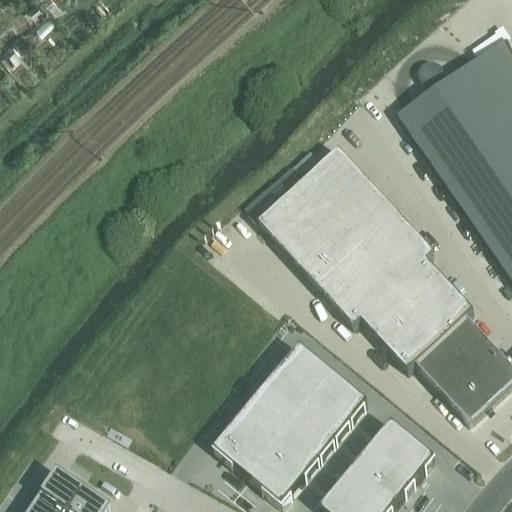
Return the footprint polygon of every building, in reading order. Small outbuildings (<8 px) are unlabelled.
[(511,44),(398,124),(511,287),(511,44)] [(339,158),(259,231),(354,335),(361,328),(408,380),(416,373),(469,432),(511,392),(511,376),(466,326),(474,320),(427,268),(434,261),(339,158)] [(299,354),(213,458),(278,511),(283,511),(368,411),(299,354)] [(391,430),(322,511),(396,511),(434,466),(391,430)] [(108,511),(57,477),(33,511),(108,511)]
